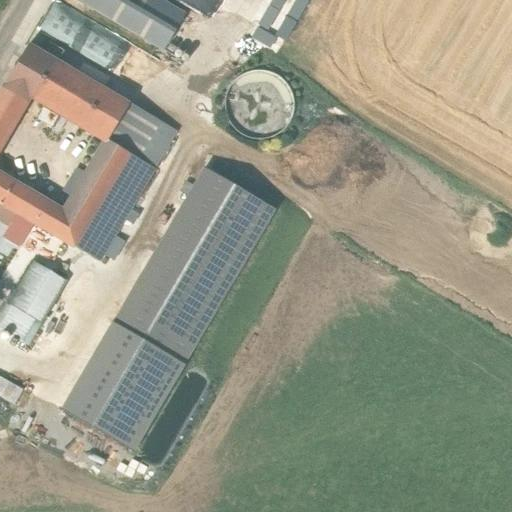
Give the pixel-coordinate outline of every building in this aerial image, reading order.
[(185,15),(159,0),(79,0),(95,9),(164,51),(185,15)] [(0,221),(9,226),(11,223),(16,226),(22,217),(75,248),(76,247),(100,262),(155,170),(153,169),(175,133),(27,45),(0,91),(0,147),(29,100),(101,143),(61,210),(0,174),(0,221)] [(290,105),(290,99),(290,93),(288,87),(285,82),(282,77),(278,72),(273,69),(267,66),(262,65),(256,64),(250,65),(244,66),(238,69),(233,72),(229,77),(226,82),(223,87),(222,93),(221,99),(222,105),(223,111),(226,116),(229,121),(233,125),(238,129),(244,131),(250,133),(256,133),(262,133),(267,131),(273,129),(278,125),(282,121),(285,116),(288,111),(290,105)] [(112,321),(111,323),(182,362),(180,366),(183,368),(275,210),(202,167),(112,321)] [(32,348),(44,327),(41,325),(66,282),(34,262),(17,292),(13,290),(0,310),(0,329),(22,343),(23,342),(32,348)] [(60,406),(132,448),(180,366),(182,362),(111,323),(112,321),(111,320),(60,406)] [(0,372),(0,392),(13,399),(21,383),(0,372)]
